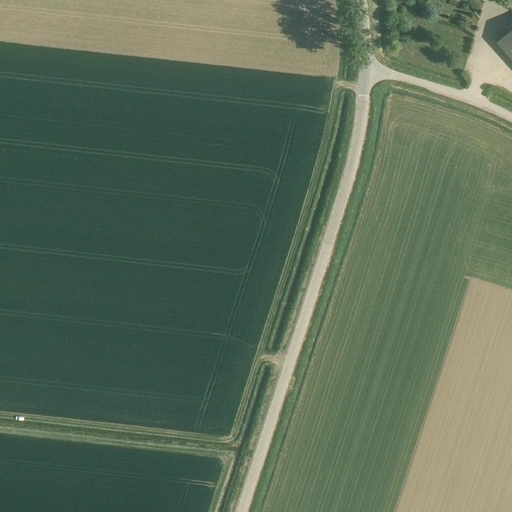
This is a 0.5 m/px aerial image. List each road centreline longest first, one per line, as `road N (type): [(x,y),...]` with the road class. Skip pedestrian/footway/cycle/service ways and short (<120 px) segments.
road 1 (track): [(366,87),(334,84),(233,435),(0,411)]
road 2 (unclassified): [(241,511),(356,157),(367,68)]
road 3 (tertiary): [(511,117),(367,68)]
